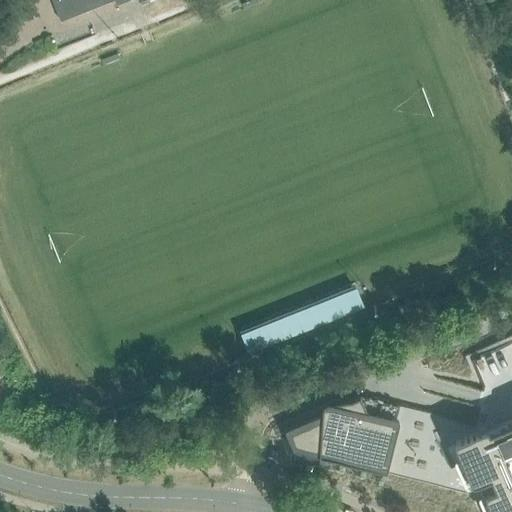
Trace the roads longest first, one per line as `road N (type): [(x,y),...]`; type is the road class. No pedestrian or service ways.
road 1 (unclassified): [(249,505),(253,445),(268,414),(511,319)]
road 2 (secondary): [(249,505),(72,494),(0,477)]
